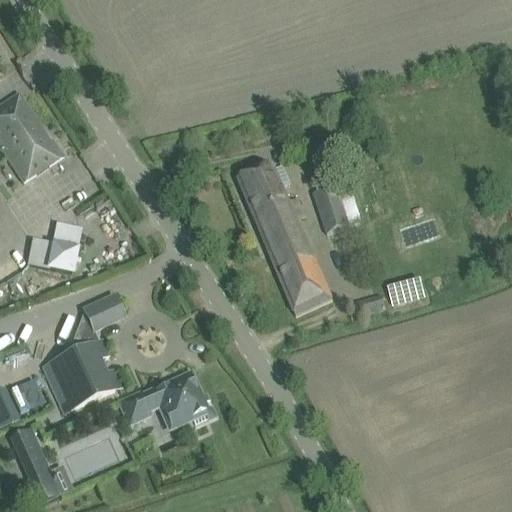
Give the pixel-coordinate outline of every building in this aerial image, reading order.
[(50,145),(19,97),(0,108),(0,156),(1,158),(4,156),(24,186),(64,159),(53,143),(50,145)] [(273,167),(237,182),(296,319),(331,304),(273,167)] [(347,185),(312,197),(326,238),(361,226),(347,185)] [(26,268),(73,279),(79,252),(78,251),(82,232),(56,226),(52,247),(32,243),(26,268)] [(389,308),(423,302),(420,283),(385,290),(389,308)] [(358,321),(385,313),(381,298),(354,306),(358,321)] [(83,313),(92,332),(122,319),(113,299),(83,313)] [(106,376),(100,363),(109,360),(102,345),(42,371),(64,416),(122,389),(114,372),(106,376)] [(151,417),(150,414),(157,410),(163,412),(169,427),(182,421),(183,425),(192,421),(195,427),(215,418),(206,398),(200,401),(190,380),(144,401),(141,396),(120,405),(129,427),(151,417)] [(61,499),(31,433),(9,443),(39,509),(61,499)]
